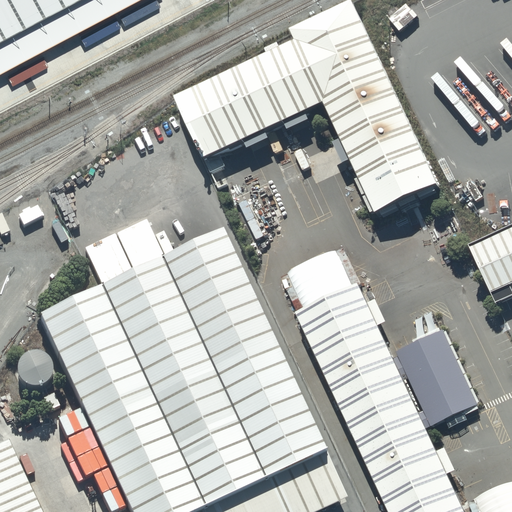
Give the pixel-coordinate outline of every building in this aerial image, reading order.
[(0,0),(0,54),(101,0),(0,0)] [(444,194),(355,8),(293,38),(298,48),(329,112),(382,224),(444,194)] [(209,168),(329,112),(298,48),(179,103),(209,168)] [(511,216),(463,240),(488,291),(511,278),(511,216)] [(223,236),(40,320),(129,511),(235,511),(330,468),(223,236)] [(301,298),(287,305),(389,511),(461,511),(329,243),(285,265),(301,298)] [(436,320),(391,342),(430,420),(474,398),(436,320)] [(31,356),(29,357),(28,357),(26,358),(25,359),(24,360),(23,361),(21,362),(20,363),(20,364),(19,365),(18,367),(17,368),(17,370),(17,371),(17,373),(17,374),(17,376),(17,377),(17,379),(18,380),(18,382),(19,383),(20,384),(21,386),(22,387),(23,388),(24,389),(26,389),(27,390),(29,391),(30,391),(32,391),(33,392),(35,392),(36,392),(38,391),(39,391),(41,390),(42,390),(44,389),(45,388),(46,387),(47,386),(48,385),(49,384),(50,382),(51,381),(51,380),(52,378),(52,377),(52,375),(52,373),(52,372),(52,370),(51,369),(51,367),(50,366),(50,365),(49,363),(48,362),(47,361),(45,360),(44,359),(43,358),(41,358),(40,357),(38,357),(37,356),(35,356),(34,356),(32,356),(31,356)] [(54,397),(44,402),(50,415),(60,411),(54,397)] [(36,511),(7,451),(0,454),(0,511),(36,511)] [(342,511),(349,509),(330,468),(235,511),(342,511)]
